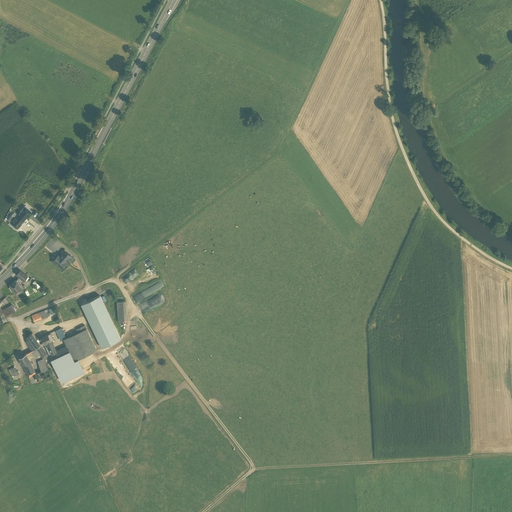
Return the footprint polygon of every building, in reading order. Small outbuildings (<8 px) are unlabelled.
[(21,216),(18,214),(11,222),(18,228),(23,221),(20,218),(21,216)] [(65,250),(59,256),(58,255),(54,260),(62,268),(66,262),(65,261),(71,256),(65,250)] [(28,276),(20,270),(16,274),(24,281),(28,276)] [(153,271),(143,280),(147,285),(149,283),(153,287),(161,279),(153,271)] [(20,277),(17,280),(10,285),(16,294),(23,290),(20,286),(24,281),(20,277)] [(100,296),(82,304),(102,348),(121,339),(100,296)] [(13,306),(6,297),(3,298),(11,308),(13,306)] [(118,302),(119,322),(126,322),(125,302),(118,302)] [(11,308),(3,311),(6,316),(16,311),(13,306),(11,308)] [(40,313),(32,316),(34,321),(42,318),(40,313)] [(78,332),(64,339),(68,346),(71,354),(75,361),(75,360),(97,350),(86,328),(78,332)] [(41,344),(32,332),(28,335),(30,339),(36,347),(40,345),(41,344)] [(48,334),(41,337),(44,343),(48,341),(51,340),(48,334)] [(36,347),(30,339),(26,341),(32,350),(36,348),(37,348),(36,347)] [(56,352),(51,340),(48,341),(52,354),(56,352)] [(44,358),(48,355),(40,345),(36,347),(44,358)] [(68,346),(60,350),(64,357),(71,354),(68,346)] [(41,354),(36,348),(32,350),(37,357),(41,354)] [(26,354),(19,357),(23,365),(30,361),(26,354)] [(64,357),(62,358),(65,363),(71,374),(80,370),(75,360),(75,361),(71,354),(64,357)] [(129,365),(132,364),(128,354),(120,357),(125,367),(129,365)] [(36,373),(34,373),(37,380),(50,375),(48,369),(48,363),(44,358),(38,361),(42,371),(36,373)] [(30,361),(23,365),(29,376),(34,373),(36,373),(30,361)] [(17,375),(19,374),(15,366),(9,369),(14,380),(19,378),(17,375)]
